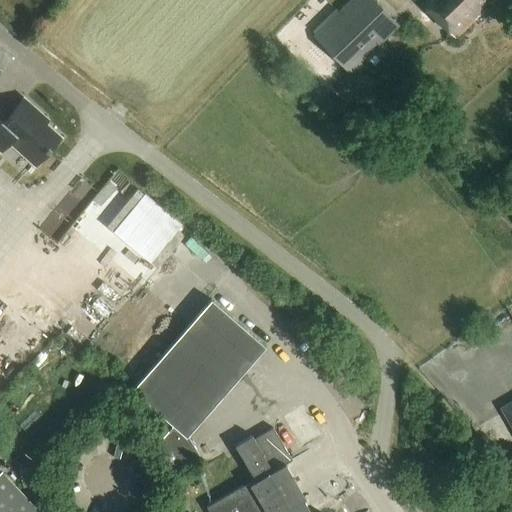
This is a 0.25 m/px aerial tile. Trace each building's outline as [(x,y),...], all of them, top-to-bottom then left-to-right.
[(373,0),(350,0),(313,37),(350,74),(399,26),(373,0)] [(419,0),(419,1),(455,39),(496,0),(419,0)] [(502,3),(499,6),(500,6),(509,15),(511,11),(511,2),(509,0),(504,0),(503,2),(502,3)] [(36,165),(59,139),(37,119),(39,116),(23,101),(8,117),(0,110),(0,137),(2,135),(36,165)] [(14,162),(21,152),(10,144),(3,154),(14,162)] [(511,185),(498,196),(506,207),(511,202),(511,185)] [(0,304),(0,387),(63,323),(18,286),(0,304)] [(173,427),(153,450),(169,477),(190,464),(197,458),(186,438),(265,348),(210,300),(132,391),(173,427)] [(511,403),(499,411),(511,434),(511,403)] [(283,511),(306,499),(286,464),(292,461),(273,428),(254,439),(252,435),(234,446),(254,479),(206,507),(208,511),(283,511)] [(0,511),(35,511),(0,473),(0,511)]
